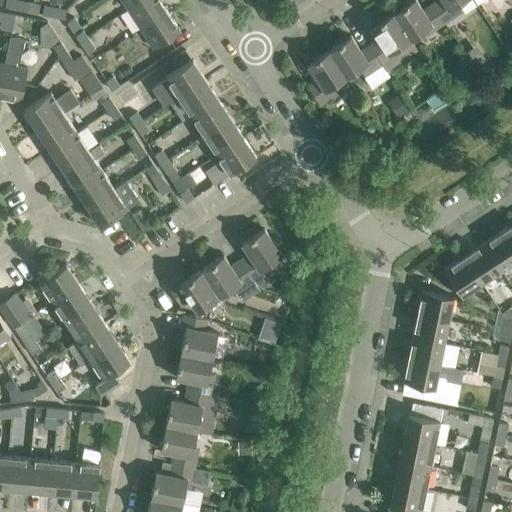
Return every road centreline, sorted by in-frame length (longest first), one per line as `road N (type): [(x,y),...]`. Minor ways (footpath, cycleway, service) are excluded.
road 1 (residential): [(331,511),(383,249)]
road 2 (residential): [(109,511),(153,363),(151,319),(121,265)]
road 3 (residential): [(121,265),(315,151)]
road 4 (residential): [(511,165),(383,249)]
road 5 (residential): [(315,151),(254,44)]
